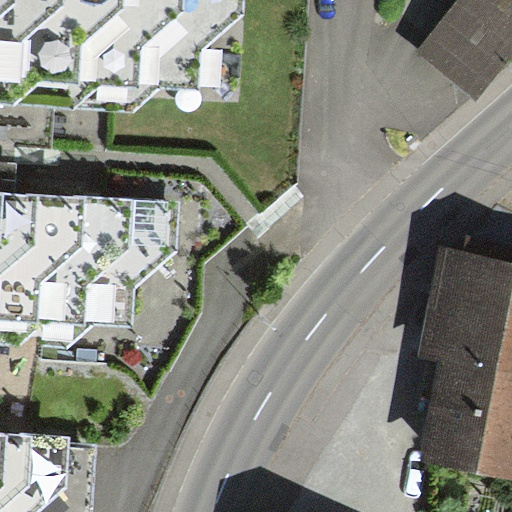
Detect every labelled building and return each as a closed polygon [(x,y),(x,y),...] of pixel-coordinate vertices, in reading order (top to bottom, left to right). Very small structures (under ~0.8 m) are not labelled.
[(244,0),(0,0),(0,109),(43,112),(102,115),(132,117),(158,94),(199,95),(201,56),(243,16),(244,0)] [(511,0),(465,0),(416,62),(475,109),(511,62),(511,0)] [(53,199),(0,195),(0,349),(17,351),(27,345),(68,352),(95,332),(132,331),(135,291),(177,257),(180,207),(150,205),(102,202),(53,199)] [(421,367),(440,371),(436,392),(419,478),(511,497),(511,274),(443,260),(421,367)] [(95,511),(100,449),(0,441),(0,511),(95,511)]
